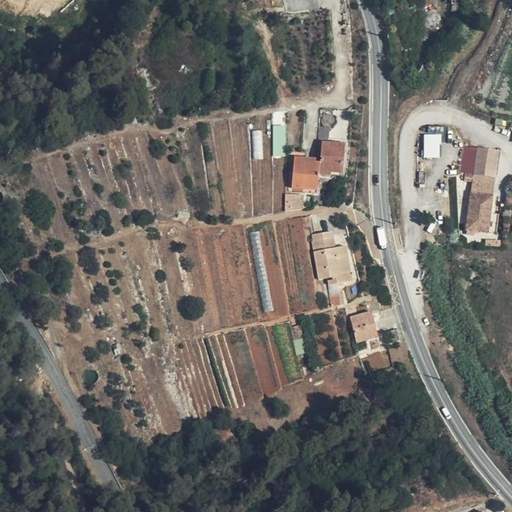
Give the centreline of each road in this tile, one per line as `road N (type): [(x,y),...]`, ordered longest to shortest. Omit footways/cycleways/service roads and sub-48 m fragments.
road 1 (secondary): [(367,0),(380,53),(379,174),(394,282),(439,393),(511,496)]
road 2 (tertiary): [(0,277),(57,369),(128,511)]
road 3 (track): [(57,369),(42,387),(86,511)]
